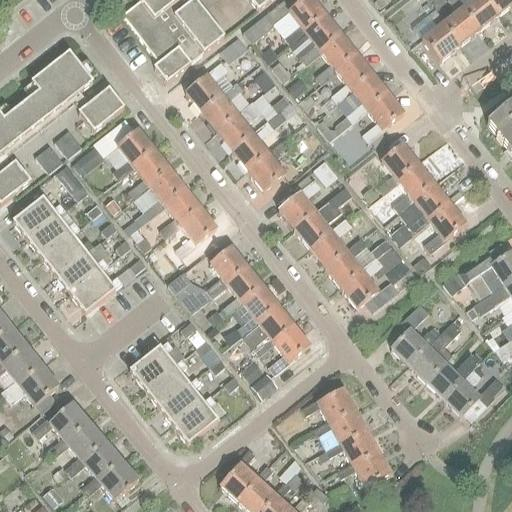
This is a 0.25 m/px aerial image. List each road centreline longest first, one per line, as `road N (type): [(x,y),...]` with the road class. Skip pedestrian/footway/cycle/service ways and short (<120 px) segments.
road 1 (residential): [(70,11),(348,355)]
road 2 (residential): [(177,490),(0,264)]
road 3 (residential): [(348,355),(177,490)]
road 4 (residential): [(429,110),(345,0)]
road 5 (residential): [(511,214),(429,110)]
